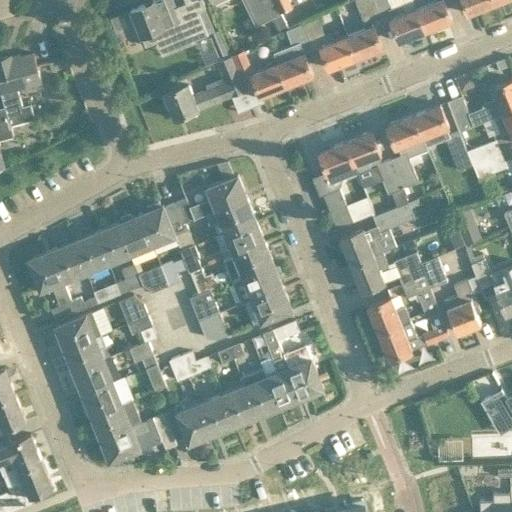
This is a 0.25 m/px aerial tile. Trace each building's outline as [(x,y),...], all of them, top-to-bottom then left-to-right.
[(206,6),(203,0),(185,0),(186,1),(176,6),(173,0),(150,0),(131,8),(142,35),(146,45),(184,29),(189,41),(209,33),(199,9),(206,6)] [(249,0),(260,22),(272,16),(280,31),(289,27),(275,0),(249,0)] [(290,0),(275,0),(289,27),(289,26),(300,21),(290,0)] [(375,0),(355,0),(366,26),(373,23),(371,17),(381,13),(375,0)] [(388,0),(375,0),(381,13),(392,8),(388,0)] [(390,17),(392,21),(399,40),(428,29),(419,6),(417,6),(414,0),(412,0),(402,4),(404,11),(390,17)] [(444,0),(433,0),(419,6),(428,29),(452,19),(444,0)] [(464,0),(469,12),(496,2),(495,0),(464,0)] [(318,15),(302,21),(303,24),(304,24),(312,43),(319,41),(330,67),(356,57),(348,33),(335,38),(331,31),(325,33),(318,15)] [(366,26),(348,33),(356,57),(383,46),(373,23),(366,26)] [(274,53),(277,60),(287,84),(313,74),(306,55),(304,51),(302,47),(312,43),(304,24),(303,24),(287,31),(292,45),(274,53)] [(218,31),(210,34),(221,60),(229,57),(218,31)] [(244,51),(232,56),(245,89),(257,85),(260,95),(287,84),(277,60),(267,64),(268,67),(253,73),(244,51)] [(5,105),(0,106),(0,138),(14,135),(11,124),(35,118),(31,103),(22,105),(18,87),(42,81),(34,52),(12,58),(11,54),(0,57),(0,90),(1,92),(5,105)] [(164,91),(165,94),(162,95),(166,106),(169,105),(174,118),(188,112),(190,116),(198,113),(197,109),(222,98),(245,89),(232,56),(229,57),(221,60),(218,61),(224,76),(206,83),(208,88),(194,94),(189,81),(164,91)] [(448,100),(455,118),(459,130),(494,116),(511,109),(511,78),(489,87),(493,98),(483,103),(484,106),(469,112),(462,94),(448,100)] [(440,103),(414,113),(424,135),(449,125),(448,121),(440,103)] [(468,149),(473,163),(502,152),(499,143),(511,137),(511,109),(494,116),(500,131),(494,133),(496,138),(468,149)] [(401,153),(392,156),(404,186),(419,180),(409,155),(428,148),(427,145),(423,135),(424,135),(414,113),(387,123),(396,146),(398,145),(401,153)] [(372,129),(347,139),(359,171),(364,183),(382,176),(389,192),(404,186),(392,156),(382,160),(379,153),(381,152),(372,129)] [(459,130),(446,135),(459,169),(473,163),(459,130)] [(359,171),(347,139),(319,150),(331,182),(359,171)] [(502,152),(473,163),(479,176),(507,165),(510,172),(511,170),(511,159),(506,162),(502,152)] [(202,201),(207,212),(247,196),(238,173),(208,185),(212,197),(202,201)] [(354,220),(340,187),(323,193),(337,227),(354,220)] [(247,196),(207,212),(211,224),(222,221),(226,231),(256,219),(247,196)] [(186,197),(177,201),(185,221),(186,221),(195,218),(186,197)] [(148,210),(141,213),(153,242),(175,233),(178,232),(167,205),(164,206),(163,203),(161,204),(160,200),(146,206),(148,210)] [(341,236),(351,263),(384,250),(378,236),(382,234),(380,230),(415,216),(409,200),(373,214),(378,226),(366,231),(364,227),(341,236)] [(177,201),(167,205),(178,232),(175,233),(180,247),(194,241),(186,221),(185,221),(177,201)] [(120,221),(132,251),(153,242),(141,213),(133,216),(129,213),(121,216),(120,221)] [(223,249),(226,256),(265,241),(256,219),(226,231),(232,245),(223,249)] [(120,221),(97,231),(109,261),(132,251),(120,221)] [(481,234),(479,227),(465,233),(467,240),(481,234)] [(97,231),(75,239),(87,270),(109,261),(97,231)] [(75,239),(52,249),(64,279),(87,270),(75,239)] [(384,250),(351,263),(362,289),(400,274),(403,283),(427,273),(422,261),(421,262),(420,259),(446,250),(442,240),(389,263),(384,250)] [(265,241),(226,256),(235,279),(274,263),(265,241)] [(181,248),(190,271),(202,267),(198,257),(200,256),(195,243),(181,248)] [(64,279),(52,249),(29,258),(41,288),(52,284),(60,304),(52,307),(56,319),(77,310),(72,299),(64,279)] [(438,256),(422,261),(427,273),(432,286),(447,280),(438,256)] [(472,263),(477,274),(482,288),(494,284),(495,283),(490,272),(485,258),(472,263)] [(172,259),(161,263),(169,283),(181,279),(172,259)] [(126,277),(117,281),(122,292),(143,284),(135,263),(122,268),(126,277)] [(169,283),(161,263),(150,268),(158,288),(169,283)] [(274,263),(235,279),(240,289),(244,301),(253,297),(253,298),(283,285),(274,263)] [(495,283),(494,284),(506,313),(511,310),(511,263),(490,272),(495,283)] [(213,272),(206,275),(202,267),(192,272),(200,292),(218,285),(213,272)] [(427,273),(403,283),(408,296),(418,291),(426,312),(430,311),(438,308),(430,287),(432,286),(427,273)] [(458,293),(444,298),(457,331),(481,322),(477,311),(481,310),(474,292),(482,288),(477,274),(454,283),(458,293)] [(109,288),(96,293),(100,301),(122,292),(117,281),(108,285),(109,288)] [(283,285),(253,298),(262,320),(292,308),(283,285)] [(191,297),(195,308),(199,319),(220,311),(211,288),(191,297)] [(124,311),(129,322),(149,314),(144,302),(143,302),(134,293),(131,295),(128,296),(119,299),(124,311)] [(81,295),(72,299),(77,310),(86,307),(81,295)] [(368,305),(379,332),(411,319),(406,305),(396,307),(391,296),(368,305)] [(436,327),(423,332),(423,333),(427,343),(449,334),(438,308),(430,311),(436,327)] [(56,325),(65,347),(101,333),(92,310),(56,325)] [(220,311),(199,319),(204,330),(225,322),(220,311)] [(149,314),(129,322),(133,333),(153,325),(149,314)] [(296,318),(275,327),(279,338),(300,330),(296,318)] [(411,319),(379,332),(389,358),(427,343),(423,333),(418,335),(411,319)] [(279,338),(275,327),(264,331),(269,343),(279,338)] [(101,333),(65,347),(74,369),(105,357),(100,346),(106,344),(101,333)] [(143,357),(146,366),(158,362),(149,340),(130,347),(135,360),(143,357)] [(241,341),(230,345),(235,357),(246,353),(241,341)] [(235,357),(230,345),(218,350),(223,362),(235,357)] [(307,345),(286,354),(291,366),(303,396),(324,387),(307,345)] [(193,350),(182,354),(190,374),(211,366),(207,355),(196,359),(193,350)] [(190,374),(182,354),(170,359),(178,379),(190,374)] [(278,371),(268,375),(280,405),(303,396),(291,366),(286,354),(273,359),(278,371)] [(105,357),(74,369),(83,393),(114,380),(105,357)] [(158,362),(146,366),(150,376),(155,389),(166,384),(162,372),(158,362)] [(0,399),(16,393),(5,367),(0,368),(0,399)] [(264,367),(242,376),(258,414),(280,405),(268,375),(267,375),(264,367)] [(245,384),(224,393),(236,422),(258,414),(242,376),(241,376),(245,384)] [(114,380),(83,393),(92,414),(123,402),(122,401),(129,398),(124,389),(118,391),(114,380)] [(502,387),(484,397),(503,431),(511,426),(511,396),(510,400),(502,387)] [(0,440),(9,437),(6,428),(26,419),(16,393),(0,399),(0,440)] [(224,393),(201,402),(213,432),(236,422),(224,393)] [(123,402),(92,414),(101,437),(142,420),(133,398),(123,403),(123,402)] [(213,432),(201,402),(178,412),(184,427),(189,441),(191,441),(213,432)] [(184,427),(178,412),(176,407),(165,412),(172,431),(173,431),(184,427)] [(172,431),(165,412),(154,417),(166,447),(177,443),(172,431)] [(142,420),(101,437),(110,459),(141,447),(136,435),(152,429),(147,418),(142,420)] [(0,462),(5,475),(19,469),(43,459),(32,432),(11,441),(9,437),(0,440),(0,462)] [(43,459),(19,469),(5,475),(10,488),(0,492),(0,511),(5,511),(34,500),(31,494),(53,485),(43,459)] [(510,466),(498,466),(498,474),(511,474),(510,466)] [(493,498),(480,498),(480,511),(511,511),(511,500),(511,499),(511,497),(511,490),(493,491),(493,498)] [(352,505),(343,507),(344,511),(366,511),(363,497),(351,500),(352,505)]
